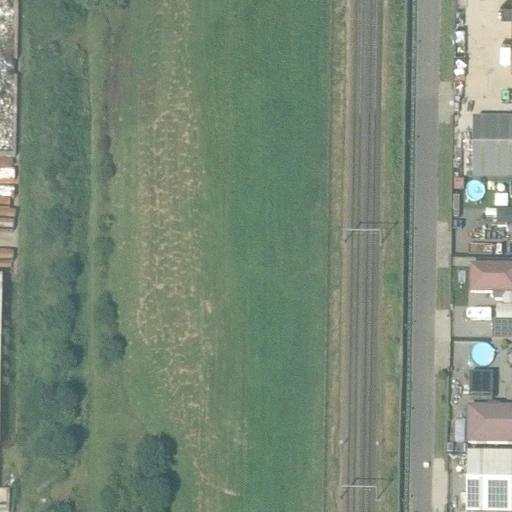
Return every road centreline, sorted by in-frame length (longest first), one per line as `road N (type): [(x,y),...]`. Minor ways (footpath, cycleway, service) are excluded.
road 1 (residential): [(418,511),(429,0)]
road 2 (track): [(96,0),(91,511)]
